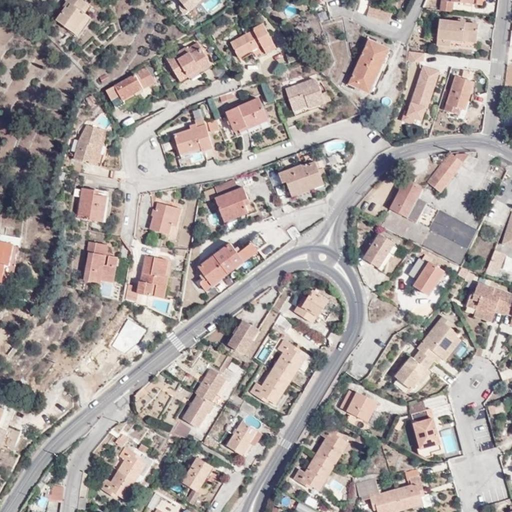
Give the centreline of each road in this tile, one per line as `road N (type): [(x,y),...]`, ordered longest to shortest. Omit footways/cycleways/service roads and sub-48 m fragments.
road 1 (tertiary): [(251,511),(353,331),(349,281),(322,256)]
road 2 (tertiary): [(322,256),(274,268),(113,393)]
road 3 (residential): [(489,145),(397,155),(337,215),(322,256)]
road 4 (tertiary): [(113,393),(58,438),(4,511)]
road 5 (residential): [(503,0),(489,145)]
road 6 (residential): [(68,511),(79,459),(114,414),(113,393)]
